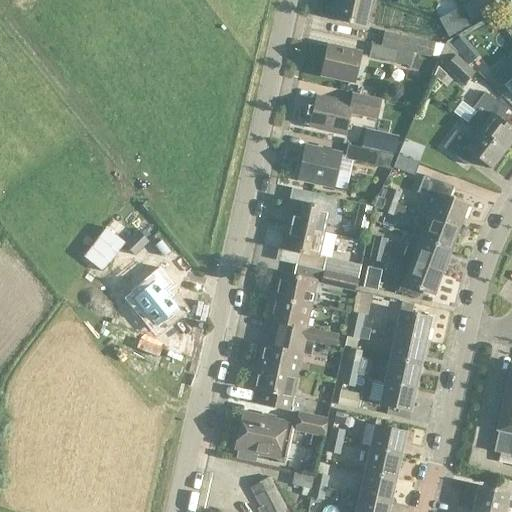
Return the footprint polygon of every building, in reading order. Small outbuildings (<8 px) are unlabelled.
[(339,0),(335,21),(367,28),(372,0),(339,0)] [(498,8),(493,0),(472,0),(462,6),(471,22),(498,8)] [(459,9),(439,20),(449,37),(469,27),(459,9)] [(437,56),(440,43),(389,31),(386,44),(437,56)] [(452,45),(457,52),(468,43),(463,36),(452,45)] [(411,67),(414,53),(372,44),(369,58),(411,67)] [(360,56),(329,49),(323,75),(354,82),(360,56)] [(464,85),(475,73),(456,55),(444,67),(464,85)] [(511,61),(496,75),(511,94),(511,93),(511,61)] [(472,111),(475,113),(468,124),(478,132),(506,152),(511,144),(511,128),(501,120),(508,111),(485,94),(472,111)] [(352,105),(319,98),(312,128),(346,135),(351,114),(378,120),(382,101),(354,95),(352,105)] [(506,152),(478,132),(471,142),(457,132),(444,149),(467,166),(475,156),(493,170),(506,152)] [(386,140),(383,151),(395,154),(397,142),(386,140)] [(342,154),(307,146),(299,180),(334,188),(342,154)] [(393,156),(380,153),(349,146),(346,160),(390,170),(393,156)] [(414,176),(419,163),(398,155),(393,168),(414,176)] [(430,217),(459,229),(468,206),(449,199),(453,189),(425,177),(418,193),(436,201),(430,217)] [(390,189),(385,200),(397,205),(402,194),(390,189)] [(293,201),(288,225),(323,234),(327,219),(330,220),(334,217),(338,200),(312,194),(310,204),(293,201)] [(378,197),(374,207),(381,210),(385,200),(380,198),(378,197)] [(397,205),(385,200),(381,211),(392,216),(397,205)] [(144,202),(125,217),(151,249),(170,234),(144,202)] [(369,218),(371,208),(359,206),(357,216),(369,218)] [(417,224),(412,236),(421,240),(450,251),(459,229),(430,217),(426,227),(417,224)] [(288,225),(282,250),(299,253),(296,265),(323,271),(325,260),(325,259),(318,257),(323,234),(288,225)] [(375,236),(373,248),(384,250),(386,239),(375,236)] [(407,245),(402,258),(441,273),(450,251),(421,240),(412,236),(408,246),(407,245)] [(357,240),(352,258),(362,260),(366,242),(357,240)] [(384,250),(373,248),(370,260),(381,262),(384,250)] [(441,273),(402,258),(393,280),(400,283),(397,291),(415,298),(419,289),(433,295),(441,273)] [(325,260),(323,271),(324,272),(349,277),(352,266),(325,260)] [(171,292),(176,288),(160,267),(129,291),(134,297),(132,299),(157,329),(179,311),(171,300),(174,297),(171,292)] [(311,306),(316,281),(277,272),(276,278),(272,278),(269,292),(273,293),(272,297),(311,306)] [(324,272),(321,285),(348,291),(351,278),(349,277),(324,272)] [(351,309),(384,313),(387,295),(354,290),(351,309)] [(311,306),(272,297),(267,320),(275,321),(272,335),(276,335),(291,339),(314,344),(314,343),(336,348),(339,335),(306,327),(311,306)] [(402,303),(400,311),(412,314),(414,305),(402,303)] [(400,311),(395,335),(426,342),(432,318),(400,311)] [(349,324),(361,327),(364,316),(352,313),(349,324)] [(361,327),(349,324),(347,336),(358,339),(361,327)] [(269,348),(262,346),(257,367),(298,377),(303,355),(311,357),(314,344),(291,339),(276,335),(272,335),(269,348)] [(395,335),(390,358),(421,365),(426,342),(395,335)] [(421,365),(390,358),(385,381),(416,388),(421,365)] [(345,373),(357,375),(360,363),(347,360),(345,373)] [(511,363),(496,432),(498,432),(494,452),(500,454),(499,462),(511,465),(511,363)] [(289,412),(298,414),(300,414),(300,413),(303,399),(293,397),(298,377),(257,367),(254,377),(250,378),(249,386),(252,388),(252,390),(267,393),(264,406),(289,412)] [(355,388),(357,375),(345,373),(342,385),(355,388)] [(416,388),(385,381),(380,405),(411,412),(416,388)] [(340,391),(337,405),(357,409),(360,395),(340,391)] [(284,462),(288,443),(293,424),(247,413),(239,444),(256,448),(255,455),(284,462)] [(300,414),(298,414),(294,431),(324,438),(328,418),(300,413),(300,414)] [(370,448),(401,456),(406,432),(375,425),(370,448)] [(332,428),(330,440),(341,442),(344,430),(332,428)] [(341,442),(330,440),(327,452),(339,454),(341,442)] [(401,456),(370,448),(364,472),(396,479),(401,456)] [(396,479),(364,472),(359,495),(390,502),(396,479)] [(316,473),(313,484),(325,487),(328,476),(316,473)] [(311,491),(313,479),(294,474),(291,486),(311,491)] [(287,511),(267,477),(250,487),(261,506),(256,509),(257,511),(287,511)] [(325,487),(313,484),(310,496),(322,499),(325,487)] [(511,511),(511,492),(478,485),(473,509),(487,511),(511,511)] [(388,511),(390,502),(359,495),(355,511),(388,511)]
